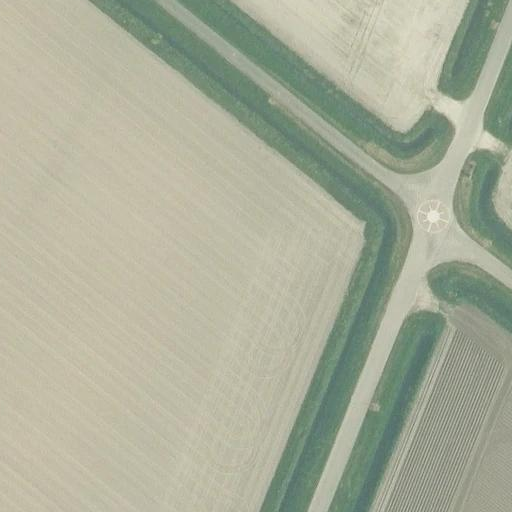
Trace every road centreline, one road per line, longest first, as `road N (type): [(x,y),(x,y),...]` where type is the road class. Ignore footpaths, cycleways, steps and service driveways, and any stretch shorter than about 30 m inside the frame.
road 1 (unclassified): [(432,216),(164,0)]
road 2 (unclassified): [(316,511),(432,216)]
road 3 (unclassified): [(432,216),(511,17)]
